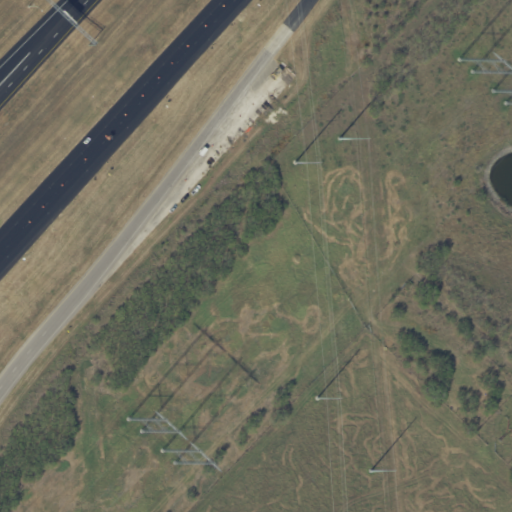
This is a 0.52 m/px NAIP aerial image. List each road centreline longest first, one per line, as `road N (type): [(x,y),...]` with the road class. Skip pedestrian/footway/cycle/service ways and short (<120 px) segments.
road 1 (motorway): [(0,387),(307,0)]
road 2 (motorway): [(0,250),(228,0)]
